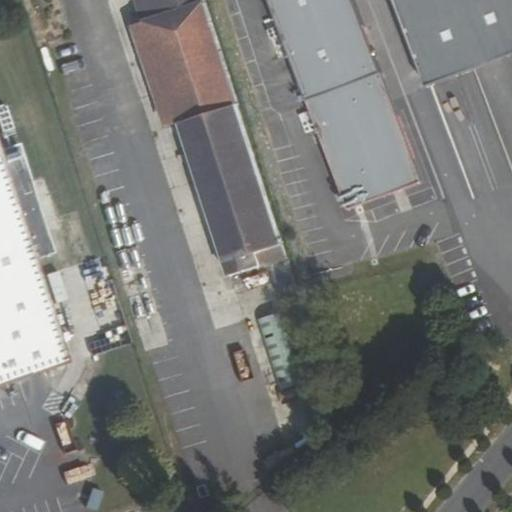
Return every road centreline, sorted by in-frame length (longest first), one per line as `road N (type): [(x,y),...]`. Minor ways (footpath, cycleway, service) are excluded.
road 1 (unclassified): [(87,0),(254,511)]
road 2 (unknown): [(511,230),(496,232),(475,218),(383,0)]
road 3 (unknown): [(251,0),(325,209)]
